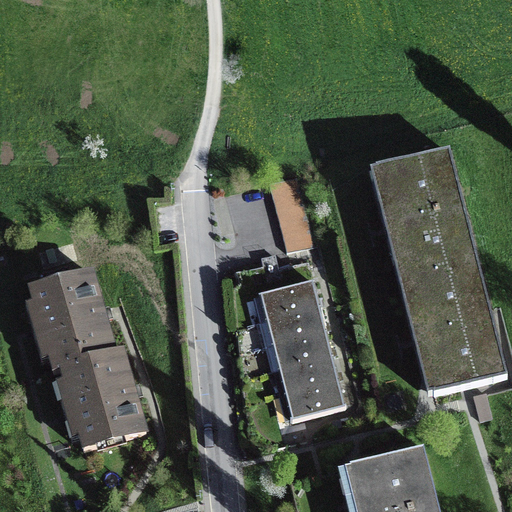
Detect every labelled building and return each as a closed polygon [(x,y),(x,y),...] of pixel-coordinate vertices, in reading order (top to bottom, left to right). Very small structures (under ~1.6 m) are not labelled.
[(373,174),(387,230),(461,211),(446,155),(373,174)] [(269,186),(287,254),(315,247),(297,179),(269,186)] [(476,267),(461,211),(387,230),(402,286),(476,267)] [(277,258),(261,261),(268,289),(283,286),(277,258)] [(402,286),(416,341),(490,322),(476,267),(402,286)] [(116,355),(89,272),(19,295),(46,378),(116,355)] [(260,300),(267,323),(315,309),(308,286),(260,300)] [(322,334),(315,309),(267,323),(274,347),(322,334)] [(506,382),(490,322),(416,341),(432,402),(506,382)] [(274,347),(281,373),(329,360),(322,334),(274,347)] [(143,436),(116,355),(46,378),(72,459),(143,436)] [(281,373),(287,396),(335,383),(329,360),(281,373)] [(343,411),(335,383),(287,396),(295,424),(343,411)] [(350,472),(360,511),(420,511),(436,508),(421,453),(350,472)] [(351,511),(342,473),(290,487),(296,511),(351,511)]
